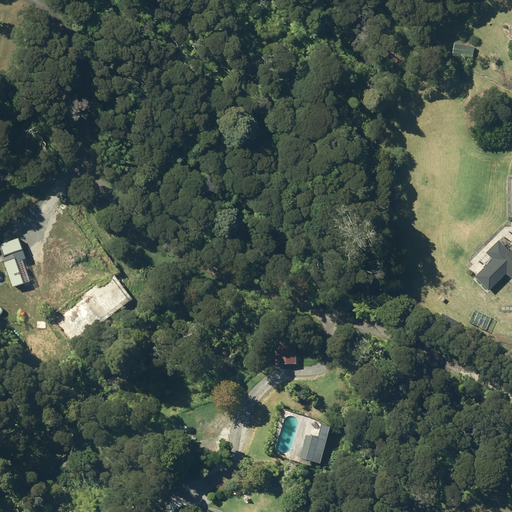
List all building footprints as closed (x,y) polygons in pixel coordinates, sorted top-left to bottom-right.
[(477,45),(456,42),(454,54),(476,56),(477,45)] [(0,224),(0,332),(32,375),(133,300),(49,188),(0,224)] [(511,246),(508,250),(498,239),(485,252),(492,258),(474,276),(488,289),(505,272),(511,277),(511,246)] [(437,324),(456,335),(462,324),(443,313),(437,324)] [(275,338),(276,365),(296,365),(296,337),(275,338)] [(319,418),(312,418),(310,433),(318,433),(319,418)] [(299,463),(312,466),(319,439),(306,436),(299,463)] [(167,511),(190,511),(192,508),(172,501),(167,511)]
